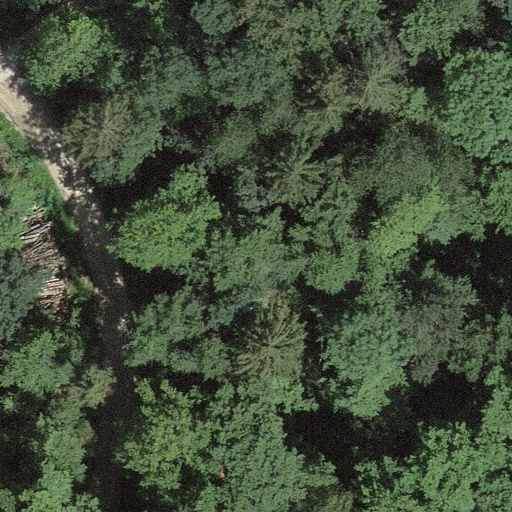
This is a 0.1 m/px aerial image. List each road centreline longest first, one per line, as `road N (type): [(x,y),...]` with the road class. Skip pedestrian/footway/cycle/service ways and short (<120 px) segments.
road 1 (track): [(96,511),(117,431),(113,274),(76,177),(0,83)]
road 2 (track): [(91,0),(0,79)]
